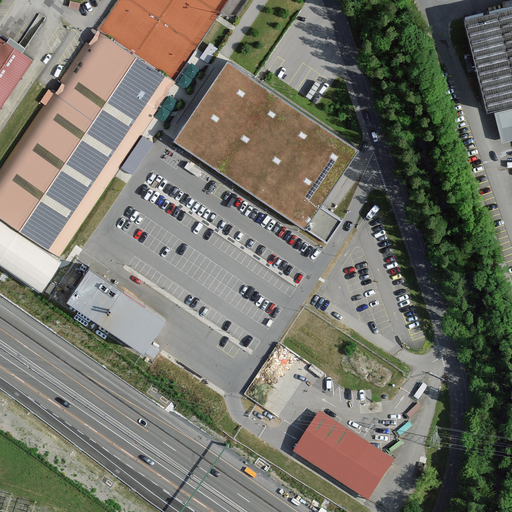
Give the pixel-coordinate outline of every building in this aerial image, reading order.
[(511,5),(461,18),(483,116),(511,108),(511,5)] [(178,83),(98,31),(0,177),(0,218),(60,259),(178,83)] [(0,103),(28,62),(0,42),(0,103)] [(361,151),(231,64),(181,140),(328,238),(343,216),(325,205),(361,151)] [(90,269),(67,304),(153,362),(160,351),(150,344),(166,320),(90,269)] [(390,464),(316,416),(291,455),(364,505),(390,464)]
